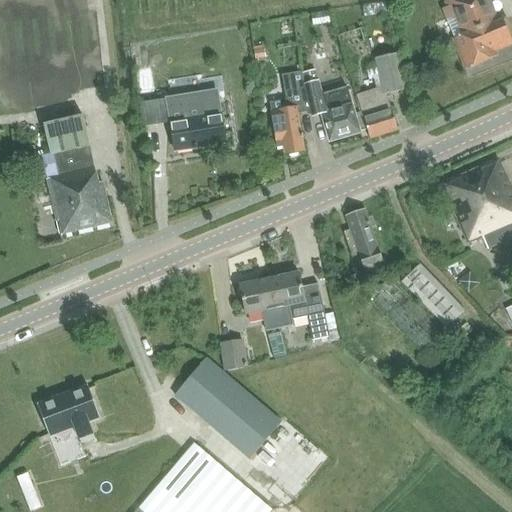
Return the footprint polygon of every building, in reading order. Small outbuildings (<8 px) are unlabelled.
[(487,0),(451,0),(445,3),(447,8),(443,10),(455,40),(467,69),(489,60),(486,54),(511,43),(511,38),(504,19),(497,23),(487,0)] [(341,49),(365,41),(362,28),(337,37),(341,49)] [(386,95),(408,90),(400,54),(375,58),(381,87),(355,94),(369,138),(398,131),(386,95)] [(303,77),(295,78),(297,88),(284,90),(286,100),(270,103),(277,148),(283,147),(285,156),(289,155),(291,158),(297,157),(299,154),(304,153),(297,113),(311,110),(305,86),(303,77)] [(318,82),(317,82),(305,86),(311,110),(312,117),(321,115),(329,143),(360,134),(347,88),(322,95),(318,82)] [(202,94),(140,104),(143,127),(170,122),(175,152),(226,143),(218,97),(203,99),(202,94)] [(98,184),(94,169),(92,161),(90,147),(83,116),(44,126),(57,177),(46,180),(59,236),(112,224),(102,183),(98,184)] [(490,251),(511,241),(511,192),(498,160),(442,185),(468,244),(484,237),(490,251)] [(365,210),(346,217),(353,237),(346,239),(352,257),(359,255),(364,271),(383,264),(378,247),(373,249),(371,244),(376,242),(365,210)] [(420,265),(401,282),(446,329),(464,311),(420,265)] [(269,280),(280,329),(293,326),(289,307),(305,303),(298,274),(269,280)] [(425,358),(449,335),(392,276),(368,299),(425,358)] [(266,332),(280,329),(269,280),(240,286),(246,316),(262,312),(266,332)] [(312,341),(329,337),(324,313),(307,316),(312,341)] [(225,371),(247,367),(243,342),(221,345),(225,371)] [(186,385),(176,397),(249,460),(281,423),(207,360),(186,385)] [(88,423),(100,419),(87,386),(37,405),(49,438),(75,428),(79,440),(92,435),(88,423)] [(271,511),(272,511),(194,444),(135,511),(271,511)]
